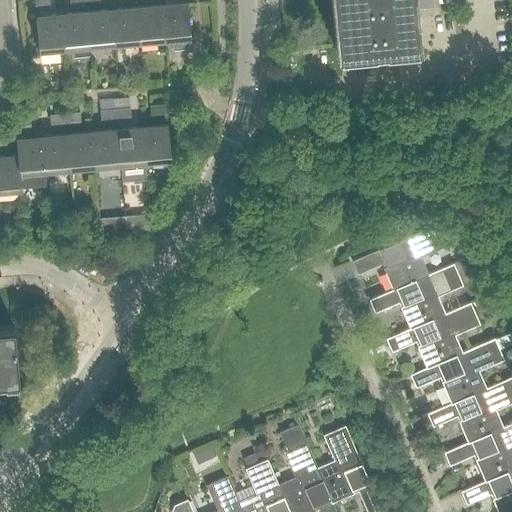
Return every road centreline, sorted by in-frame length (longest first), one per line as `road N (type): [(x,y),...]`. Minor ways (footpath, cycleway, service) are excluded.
road 1 (tertiary): [(122,321),(224,162),(244,90),(249,0)]
road 2 (residential): [(434,511),(320,255)]
road 3 (tertiary): [(0,500),(122,321)]
road 4 (residential): [(122,321),(49,272),(0,267)]
